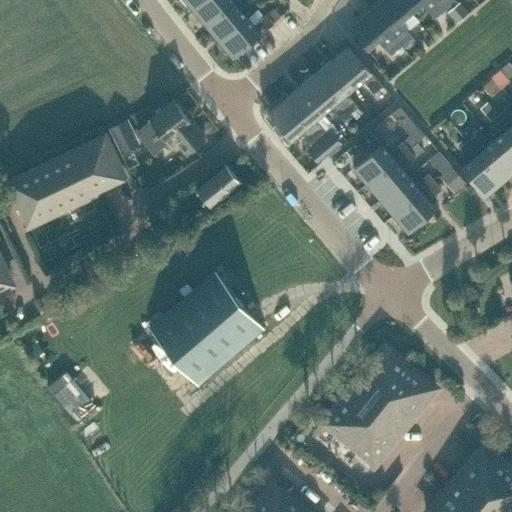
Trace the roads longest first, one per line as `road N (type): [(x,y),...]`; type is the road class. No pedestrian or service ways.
road 1 (unclassified): [(202,511),(387,295)]
road 2 (tertiary): [(387,295),(232,104)]
road 3 (tertiary): [(511,409),(387,295)]
road 4 (residential): [(232,104),(309,37),(326,0)]
road 5 (residential): [(387,295),(511,225)]
road 6 (tertiary): [(232,104),(148,0)]
